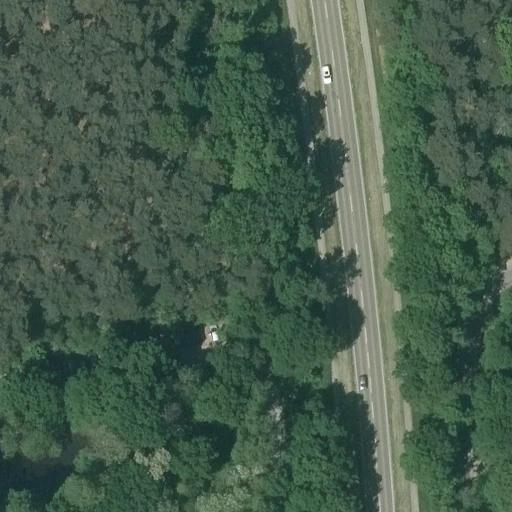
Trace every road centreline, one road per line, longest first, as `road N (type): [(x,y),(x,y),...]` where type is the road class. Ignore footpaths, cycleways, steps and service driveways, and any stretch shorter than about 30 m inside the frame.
road 1 (primary): [(378,511),(345,152),(321,0)]
road 2 (unclassified): [(0,415),(162,365),(231,360),(254,374),(270,402),(279,511)]
road 3 (unclassified): [(480,511),(471,334),(483,295),(511,273)]
